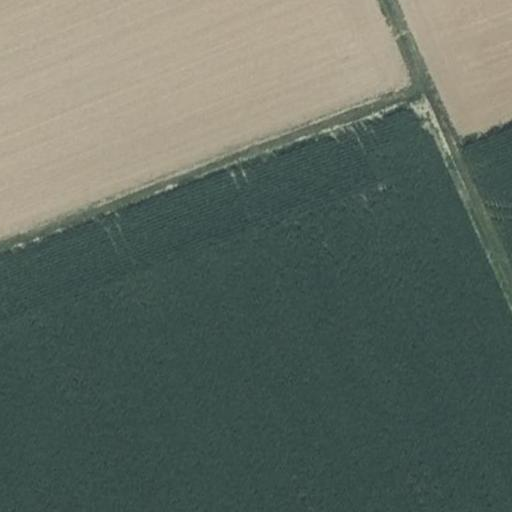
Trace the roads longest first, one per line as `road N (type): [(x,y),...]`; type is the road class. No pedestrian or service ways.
road 1 (track): [(424,81),(0,243)]
road 2 (track): [(511,275),(387,0)]
